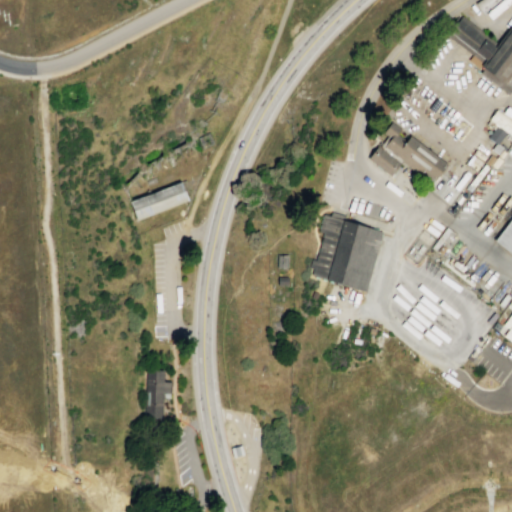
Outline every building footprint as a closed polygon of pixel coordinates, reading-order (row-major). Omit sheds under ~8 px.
[(477,0),(473,3),(477,10),(491,0),(477,0)] [(511,0),(500,0),(485,13),(490,19),(511,0)] [(511,88),(507,95),(495,85),(486,79),(480,74),(476,71),(483,63),(471,54),(456,43),(452,40),(445,35),(453,25),(461,15),(467,20),(477,29),(488,37),(496,43),(508,27),(511,21),(511,88)] [(471,55),(481,62),(478,68),(467,60),(471,55)] [(511,109),(507,106),(502,113),(511,120),(511,109)] [(511,139),(488,119),(496,109),(511,122),(511,139)] [(429,189),(435,181),(447,164),(413,138),(396,125),(390,121),(382,131),(385,136),(383,138),(366,158),(389,174),(393,169),(396,165),(404,170),(429,189)] [(497,146),(503,150),(498,156),(491,151),(495,145),(487,139),(496,127),(505,134),(497,146)] [(489,154),(494,157),(488,165),(484,162),(489,154)] [(408,174),(405,177),(411,182),(414,179),(408,174)] [(129,200),(179,181),(187,201),(136,220),(129,200)] [(468,185),(473,189),(470,193),(465,189),(468,185)] [(328,216),(330,211),(337,213),(344,215),(343,220),(328,216)] [(308,267),(310,259),(311,259),(314,260),(316,253),(322,233),(317,231),(321,214),(328,216),(343,220),(349,222),(370,228),(381,231),(364,291),(338,283),(332,282),(320,278),(310,275),(312,268),(308,267)] [(511,214),(493,240),(510,253),(511,250),(511,214)] [(276,254),(286,254),(286,266),(276,267),(276,254)] [(276,276),(286,276),(286,285),(276,285),(276,276)] [(312,291),(317,292),(315,299),(309,297),(312,291)] [(511,309),(511,321),(503,333),(497,329),(500,326),(511,309)] [(495,321),(500,326),(497,329),(496,331),(491,326),(495,321)] [(511,322),(511,344),(502,336),(511,322)] [(144,369),(142,417),(149,417),(161,417),(161,397),(169,397),(169,390),(170,381),(162,381),(163,369),(144,369)] [(243,455),(241,449),(240,444),(235,446),(229,447),(232,458),(243,455)]
